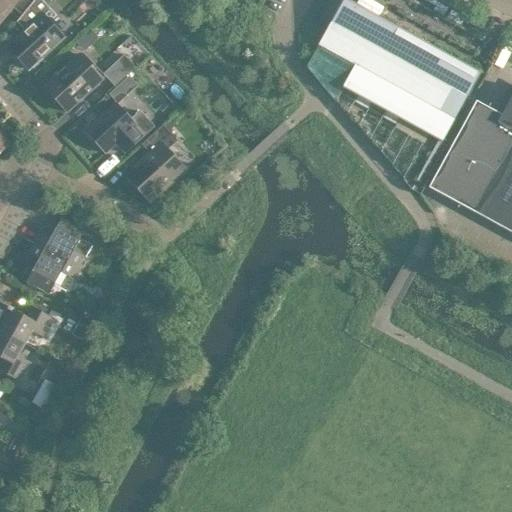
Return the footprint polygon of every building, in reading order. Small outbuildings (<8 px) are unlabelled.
[(0,0),(0,17),(14,0),(0,0)] [(24,30),(6,46),(27,68),(62,35),(49,21),(56,14),(43,0),(31,0),(30,2),(15,20),(24,30)] [(479,72),(348,0),(340,0),(317,44),(353,64),(341,86),(441,141),(479,72)] [(43,85),(66,110),(101,78),(78,53),(43,85)] [(102,72),(113,85),(134,66),(122,53),(102,72)] [(128,75),(108,94),(116,103),(136,84),(128,75)] [(511,89),(499,113),(474,99),(426,185),(511,232),(511,89)] [(84,130),(104,152),(122,135),(130,143),(122,150),(124,151),(152,125),(138,110),(129,118),(114,101),(84,130)] [(0,151),(9,143),(0,133),(0,132),(5,127),(0,121),(0,151)] [(127,177),(149,200),(165,185),(162,181),(167,177),(169,179),(183,166),(166,148),(176,139),(162,123),(140,143),(148,152),(133,165),(136,168),(127,177)] [(39,231),(33,242),(82,269),(88,258),(82,255),(77,239),(83,228),(61,215),(55,226),(39,231)] [(133,245),(121,238),(127,257),(133,245)] [(76,280),(82,269),(33,242),(27,253),(32,269),(26,280),(48,292),(54,281),(70,277),(76,280)] [(0,301),(0,329),(23,342),(29,329),(42,336),(53,317),(29,304),(24,315),(0,301)] [(91,325),(96,315),(93,313),(84,316),(82,320),(91,325)] [(16,354),(23,342),(0,329),(0,356),(1,357),(0,358),(0,370),(18,380),(29,361),(16,354)] [(36,390),(29,401),(44,411),(51,398),(36,390)] [(30,418),(38,422),(44,411),(36,407),(30,418)] [(9,444),(17,448),(23,437),(15,433),(9,444)] [(17,448),(9,444),(3,455),(10,459),(17,448)]
